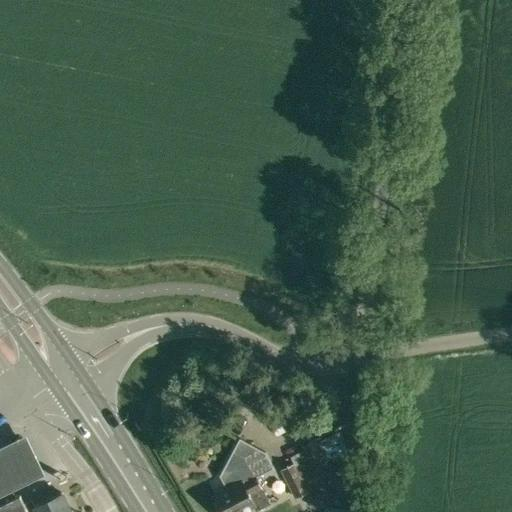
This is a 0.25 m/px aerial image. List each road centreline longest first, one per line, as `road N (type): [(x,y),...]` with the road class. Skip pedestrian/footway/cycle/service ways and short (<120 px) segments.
road 1 (unclassified): [(367,354),(407,0)]
road 2 (unclassified): [(165,326),(222,327),(304,354),(367,354)]
road 3 (primary): [(161,511),(84,381)]
road 4 (unclassified): [(367,354),(511,334)]
road 5 (primary): [(58,391),(135,511)]
road 6 (unclassified): [(26,402),(107,511)]
